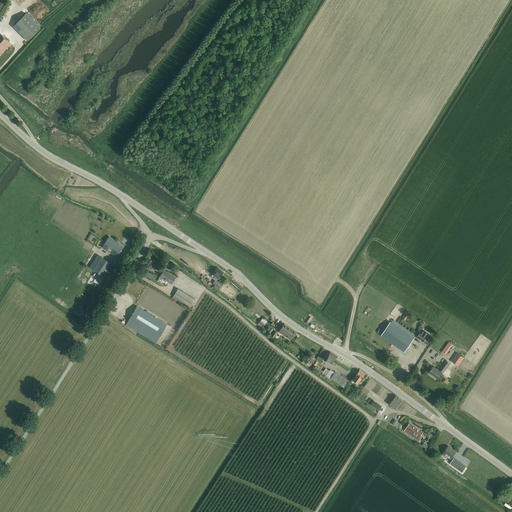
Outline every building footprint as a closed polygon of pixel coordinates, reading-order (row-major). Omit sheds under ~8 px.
[(27,41),(40,27),(26,13),(13,26),(27,41)] [(0,53),(10,43),(0,33),(0,53)] [(116,256),(123,247),(117,243),(117,242),(109,237),(102,247),(106,250),(109,247),(112,249),(110,252),(116,256)] [(106,278),(114,266),(97,255),(89,267),(106,278)] [(154,270),(161,260),(156,257),(150,267),(154,270)] [(217,267),(212,274),(210,276),(212,277),(214,275),(218,279),(223,272),(217,267)] [(171,284),(175,277),(163,270),(159,277),(171,284)] [(220,289),(222,286),(215,280),(213,283),(220,289)] [(190,306),(194,299),(178,288),(173,296),(190,306)] [(158,338),(166,323),(136,306),(126,324),(139,332),(141,328),(158,338)] [(405,320),(410,312),(406,310),(401,318),(405,320)] [(395,325),(391,322),(385,329),(384,328),(382,330),(380,328),(377,332),(404,352),(416,335),(415,334),(413,333),(397,322),(395,325)] [(291,340),(293,336),(296,332),(284,323),(278,331),(291,340)] [(426,337),(429,334),(420,328),(418,331),(420,332),(419,332),(417,336),(423,341),(426,337)] [(445,354),(450,348),(452,344),(449,342),(442,351),(445,354)] [(337,355),(330,352),(329,354),(327,353),(323,359),(332,364),(337,355)] [(457,365),(463,358),(457,353),(451,361),(457,365)] [(309,356),(307,359),(309,361),(306,364),(310,366),(312,363),(316,359),(312,356),(310,358),(309,356)] [(438,379),(450,363),(446,360),(439,369),(438,368),(437,370),(433,367),(429,372),(438,379)] [(329,371),(325,368),(322,372),(342,385),(346,379),(335,371),(334,372),(330,370),(329,371)] [(360,380),(361,377),(364,373),(359,370),(355,376),(353,380),(357,383),(360,380)] [(383,405),(386,400),(378,395),(375,400),(383,405)] [(396,408),(402,400),(396,395),(389,404),(396,408)] [(382,406),(374,400),(371,405),(379,410),(382,406)] [(419,441),(421,437),(420,436),(422,432),(409,423),(407,427),(409,429),(407,432),(415,438),(419,441)] [(451,459),(453,456),(456,451),(448,446),(445,450),(442,455),(446,458),(447,456),(451,459)] [(467,468),(471,461),(459,453),(455,459),(467,468)] [(462,472),(463,471),(465,467),(453,458),(450,463),(462,472)] [(511,497),(511,500),(506,496),(503,500),(511,506),(511,497)]
